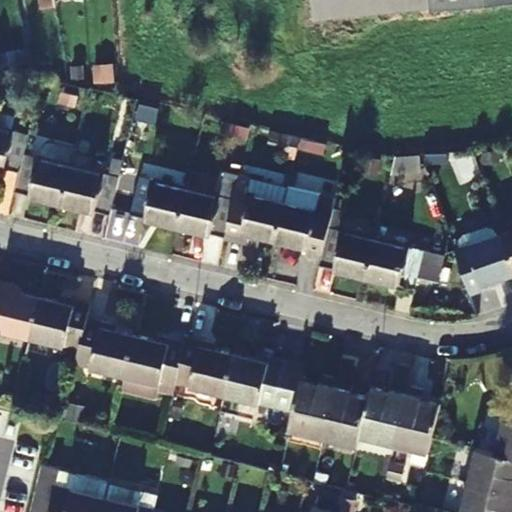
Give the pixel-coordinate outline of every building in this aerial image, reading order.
[(313,0),(315,15),(447,0),(313,0)] [(0,163),(23,168),(28,151),(32,131),(16,128),(19,111),(0,106),(0,163)] [(43,155),(28,151),(23,168),(19,188),(63,203),(73,162),(77,147),(51,141),(45,146),(43,155)] [(98,207),(112,210),(121,174),(73,162),(63,203),(96,210),(98,207)] [(289,186),(289,184),(241,172),(234,199),(225,234),(258,243),(260,235),(275,239),(289,186)] [(143,218),(177,226),(187,187),(139,175),(130,209),(144,213),(143,218)] [(289,186),(275,239),(307,247),(305,254),(320,258),(327,226),(334,198),(289,186)] [(225,234),(234,199),(187,187),(177,226),(208,233),(209,230),(225,234)] [(318,264),(363,278),(373,238),(327,226),(320,258),(318,264)] [(511,229),(499,234),(511,271),(511,229)] [(452,251),(467,294),(488,286),(486,281),(511,272),(511,271),(499,234),(452,251)] [(411,286),(414,275),(421,251),(373,238),(363,278),(396,286),(398,283),(411,286)] [(421,251),(414,275),(436,279),(441,256),(421,251)] [(0,325),(35,333),(45,294),(17,288),(18,282),(0,278),(0,325)] [(35,333),(80,344),(87,312),(90,300),(45,294),(35,333)] [(78,351),(127,363),(135,330),(108,324),(109,319),(87,312),(80,344),(78,351)] [(127,363),(176,375),(176,373),(185,336),(164,332),(163,337),(135,330),(127,363)] [(176,373),(225,384),(234,349),(207,343),(208,338),(186,333),(185,336),(176,373)] [(284,365),(285,356),(264,351),(262,356),(234,349),(225,384),(294,401),(300,376),(302,369),(284,365)] [(322,434),(356,442),(356,440),(358,432),(368,393),(353,389),(360,359),(342,354),(337,375),(322,434)] [(304,361),(285,356),(284,365),(302,369),(304,361)] [(403,381),(406,366),(395,363),(387,388),(371,383),(368,393),(358,432),(388,439),(403,381)] [(287,425),(322,434),(337,375),(320,371),(317,380),(300,376),(294,401),(287,425)] [(405,457),(418,461),(425,436),(434,398),(418,395),(420,385),(403,381),(388,439),(408,445),(405,457)] [(511,421),(496,417),(487,450),(511,455),(511,421)] [(356,440),(385,449),(388,439),(358,432),(356,440)] [(466,445),(458,479),(511,492),(511,475),(509,475),(511,463),(511,455),(487,450),(466,445)] [(384,457),(380,473),(396,477),(400,461),(384,457)] [(108,482),(78,475),(73,491),(56,487),(60,470),(60,468),(39,464),(27,511),(100,511),(104,498),(108,482)] [(73,491),(78,475),(60,470),(56,487),(73,491)] [(511,504),(511,492),(458,479),(449,511),(499,511),(500,508),(511,510),(511,504)] [(345,495),(340,511),(355,511),(358,499),(345,495)] [(104,498),(100,511),(152,511),(153,509),(104,498)]
